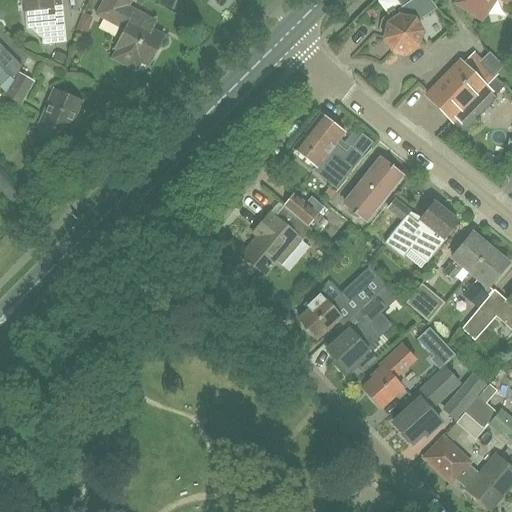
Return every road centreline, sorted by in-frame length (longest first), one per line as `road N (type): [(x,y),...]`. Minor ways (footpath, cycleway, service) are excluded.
road 1 (residential): [(433,511),(191,248),(331,78)]
road 2 (primary): [(33,292),(292,33)]
road 3 (unclassified): [(511,226),(331,78)]
